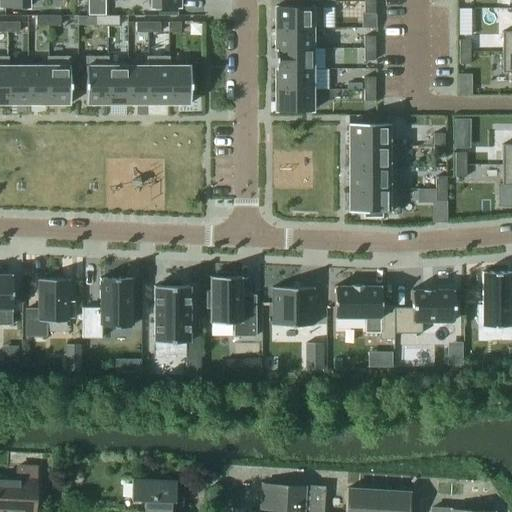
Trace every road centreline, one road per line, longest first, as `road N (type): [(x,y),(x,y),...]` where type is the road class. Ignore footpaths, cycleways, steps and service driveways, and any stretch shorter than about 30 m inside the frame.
road 1 (residential): [(245,239),(396,243),(511,235)]
road 2 (residential): [(0,228),(245,239)]
road 3 (residential): [(245,0),(245,239)]
